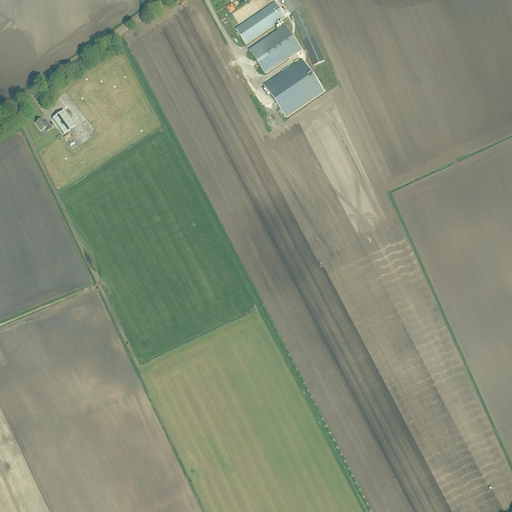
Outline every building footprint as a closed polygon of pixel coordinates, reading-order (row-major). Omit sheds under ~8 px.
[(281,0),(291,15),(303,41),(314,66),(325,62),(314,37),(301,8),(295,0),(281,0)] [(236,30),(246,46),(286,18),(275,3),(236,30)] [(265,76),(302,50),(285,26),(249,51),(265,76)] [(323,94),(301,61),(292,67),(291,67),(264,86),(286,119),(323,94)] [(64,136),(75,128),(64,112),(52,120),(64,136)] [(44,124),(41,119),(35,123),(41,131),(44,129),(46,132),(51,128),(47,122),(44,124)]
